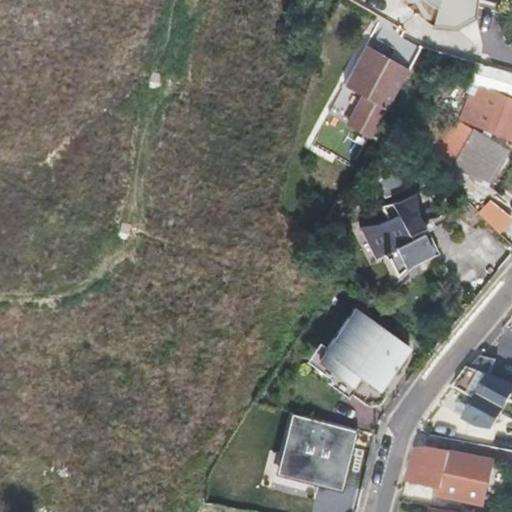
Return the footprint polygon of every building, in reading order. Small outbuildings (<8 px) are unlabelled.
[(345,85),(348,87),(369,49),(366,47),(345,85)] [(369,49),(348,87),(364,96),(347,125),(371,138),(407,75),(392,67),(394,63),(369,49)] [(511,102),(487,91),(484,96),(459,116),(463,117),(455,135),(462,138),(470,121),(485,128),(511,138),(511,102)] [(509,147),(511,139),(511,138),(485,128),(482,136),(509,147)] [(459,166),(483,182),(484,183),(506,151),(482,136),(473,130),(466,140),(454,160),(452,161),(459,166)] [(442,152),(454,160),(466,140),(462,138),(455,135),(453,134),(442,152)] [(475,193),(483,182),(459,166),(452,177),(475,193)] [(511,217),(490,197),(476,211),(499,233),(511,219),(511,217)] [(432,250),(417,224),(403,198),(381,208),(389,220),(372,228),(360,229),(373,255),(385,249),(399,273),(414,260),(432,250)] [(322,356),(373,397),(414,348),(363,307),(322,356)] [(502,415),(505,415),(507,406),(511,392),(511,387),(469,374),(453,393),(502,415)] [(292,410),(276,472),(343,489),(358,428),(292,410)] [(435,487),(450,491),(454,470),(467,472),(465,486),(487,491),(493,462),(426,449),(415,451),(400,503),(432,508),(435,487)]
